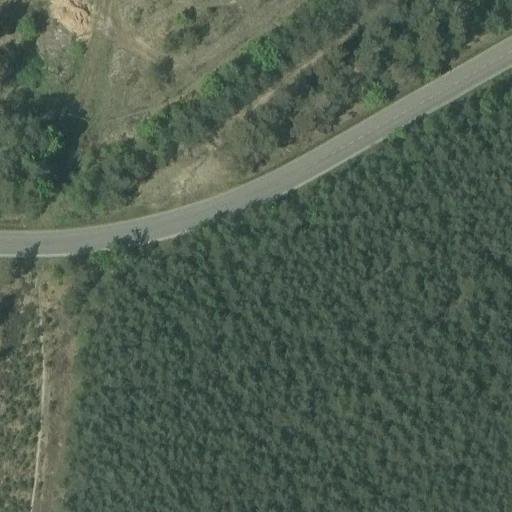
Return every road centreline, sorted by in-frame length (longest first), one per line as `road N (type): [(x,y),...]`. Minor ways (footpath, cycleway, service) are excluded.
road 1 (unclassified): [(0,244),(110,239),(188,220),(268,188),(511,51)]
road 2 (track): [(110,239),(390,0)]
road 3 (track): [(82,242),(55,511)]
road 4 (track): [(104,0),(41,247)]
